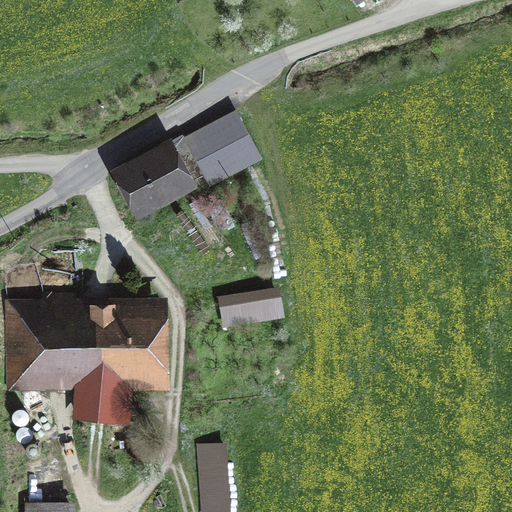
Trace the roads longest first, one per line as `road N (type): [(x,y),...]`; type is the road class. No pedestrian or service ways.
road 1 (unclassified): [(0,224),(267,65),(450,0)]
road 2 (track): [(123,511),(174,461),(186,424),(184,308),(165,288)]
